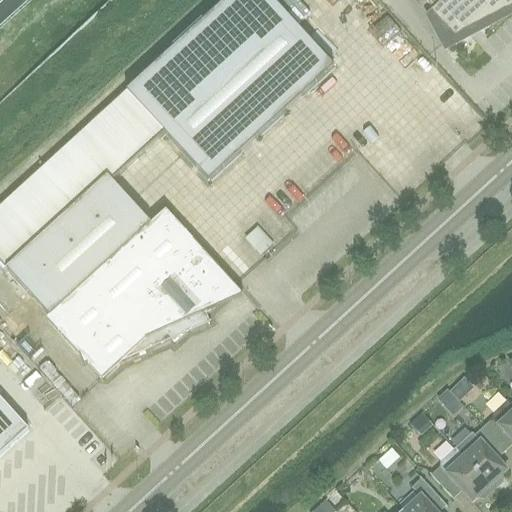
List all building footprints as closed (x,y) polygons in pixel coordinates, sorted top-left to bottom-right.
[(199,27),(40,172),(0,209),(0,268),(102,380),(122,362),(172,340),(174,343),(187,331),(236,287),(203,251),(203,252),(166,212),(152,225),(108,178),(161,130),(204,178),(330,63),(271,0),(218,0),(195,22),(199,27)] [(430,13),(455,40),(511,9),(511,0),(424,0),(433,9),(430,13)] [(343,39),(351,31),(336,15),(327,22),(343,39)] [(451,69),(446,73),(426,49),(415,57),(457,108),(473,96),(451,69)] [(317,150),(310,156),(324,172),(331,165),(317,150)] [(286,177),(268,190),(282,209),(300,195),(286,177)] [(268,247),(280,235),(264,218),(251,229),(268,247)] [(0,456),(29,431),(0,399),(0,456)] [(493,415),(493,419),(484,428),(506,452),(511,446),(511,406),(507,401),(493,415)] [(481,443),(464,459),(493,491),(502,483),(502,476),(507,472),(497,460),(506,452),(484,428),(474,437),(481,443)] [(394,459),(406,451),(398,440),(387,449),(394,459)] [(464,459),(455,450),(440,463),(440,468),(431,476),(453,500),(462,492),(473,503),(478,499),(485,499),(493,491),(464,459)] [(405,511),(440,511),(446,507),(422,479),(412,488),(421,498),(405,511)]
